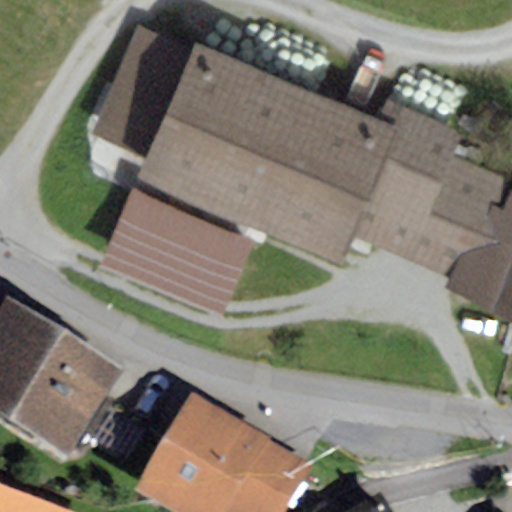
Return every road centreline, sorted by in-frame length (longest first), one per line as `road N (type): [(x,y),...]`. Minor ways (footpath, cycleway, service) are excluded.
road 1 (residential): [(0,268),(153,352),(271,388),(511,423)]
road 2 (track): [(276,0),(409,47),(458,52),(511,41)]
road 3 (track): [(0,184),(111,17),(136,0)]
